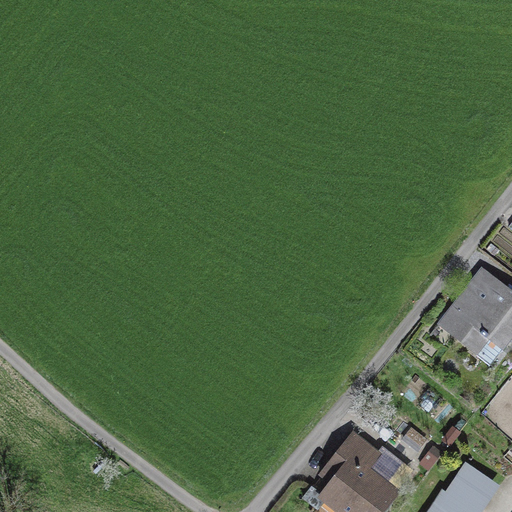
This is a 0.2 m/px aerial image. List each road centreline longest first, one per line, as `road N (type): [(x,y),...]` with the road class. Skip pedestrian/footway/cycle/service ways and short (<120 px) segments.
road 1 (unclassified): [(511,199),(259,511)]
road 2 (unclassified): [(0,348),(202,511)]
